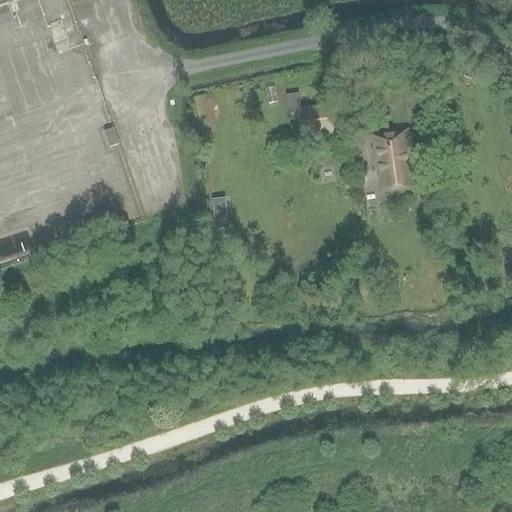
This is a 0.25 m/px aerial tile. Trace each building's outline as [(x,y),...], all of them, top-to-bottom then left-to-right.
[(266,90),(269,105),(278,103),(275,88),(266,90)] [(301,109),(300,96),(288,97),(290,114),(297,113),(299,125),(292,126),(294,142),(304,141),(303,137),(331,133),(327,105),(301,109)] [(114,130),(104,133),(109,148),(119,145),(114,130)] [(407,133),(371,139),(377,174),(381,173),(385,193),(411,189),(408,169),(413,168),(407,133)] [(209,231),(223,230),(222,199),(208,199),(209,231)]
